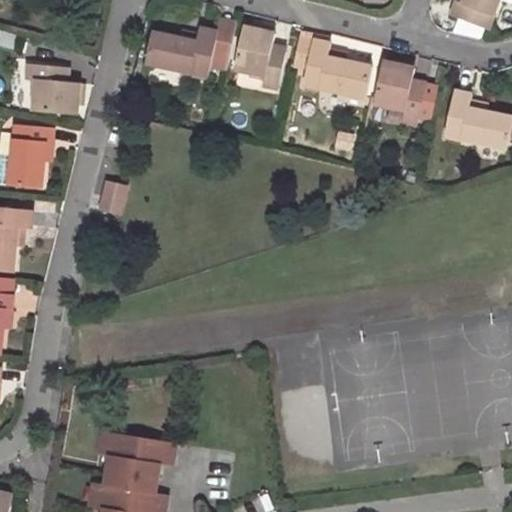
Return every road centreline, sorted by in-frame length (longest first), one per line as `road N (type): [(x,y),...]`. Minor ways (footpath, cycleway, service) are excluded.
road 1 (residential): [(0,452),(17,447),(30,425),(126,0)]
road 2 (residential): [(277,0),(413,33)]
